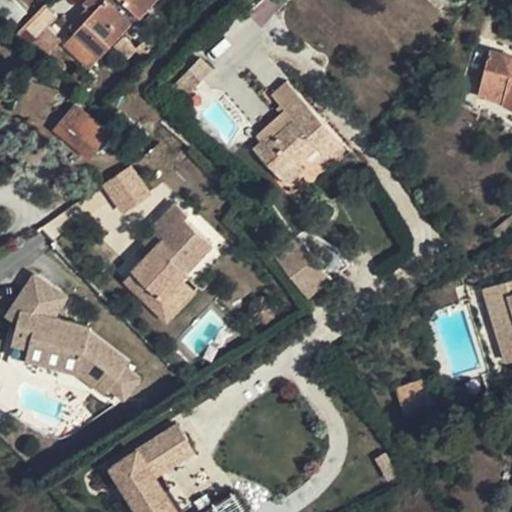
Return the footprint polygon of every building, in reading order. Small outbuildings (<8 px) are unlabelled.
[(94,13),(89,7),(71,26),(77,31),(65,45),(89,68),(113,42),(130,57),(138,49),(121,34),(131,23),(133,25),(156,0),(105,0),(104,2),(94,13)] [(94,13),(104,2),(101,0),(86,0),(83,3),(89,7),(94,13)] [(58,16),(46,4),(35,14),(48,26),(58,16)] [(48,26),(35,14),(20,30),(32,42),(36,38),(48,26)] [(61,40),(48,26),(36,38),(50,51),(61,40)] [(159,43),(151,35),(138,49),(146,57),(159,43)] [(50,51),(36,38),(32,42),(45,56),(50,51)] [(511,55),(491,50),(481,87),(505,94),(503,102),(511,107),(511,55)] [(222,65),(210,53),(200,64),(211,75),(222,65)] [(200,64),(184,79),(195,91),(211,75),(200,64)] [(264,138),(254,147),(287,184),(306,168),(300,162),(306,155),(307,157),(319,146),(328,156),(344,142),(305,98),(288,80),(272,94),(285,109),(294,118),(268,141),(264,138)] [(505,94),(481,87),(479,96),(503,102),(505,94)] [(76,103),(55,128),(89,156),(110,131),(76,103)] [(294,118),(285,109),(259,133),(264,138),(268,141),(294,118)] [(134,175),(147,188),(156,180),(142,166),(134,175)] [(147,188),(134,175),(110,199),(124,212),(147,188)] [(162,298),(187,272),(214,244),(185,217),(188,213),(176,202),(154,225),(166,236),(164,238),(132,270),(162,298)] [(278,253),(311,296),(333,279),(300,236),(278,253)] [(126,388),(140,368),(126,358),(130,352),(90,322),(91,318),(53,309),(68,288),(37,265),(7,305),(17,313),(12,335),(30,339),(27,351),(80,364),(107,384),(111,377),(126,388)] [(511,278),(485,287),(508,361),(511,359),(511,278)] [(266,296),(261,296),(256,298),(252,303),(251,307),(251,308),(251,313),(254,317),(258,320),(263,321),(270,319),(272,318),(274,316),(276,310),(275,305),(273,301),(270,298),(266,296)] [(413,381),(416,390),(426,386),(423,377),(413,381)] [(397,386),(400,395),(416,390),(413,381),(397,386)] [(416,390),(400,395),(407,415),(424,409),(416,390)] [(142,511),(184,511),(160,473),(195,451),(178,424),(113,465),(142,511)] [(200,511),(248,511),(234,490),(200,511)]
